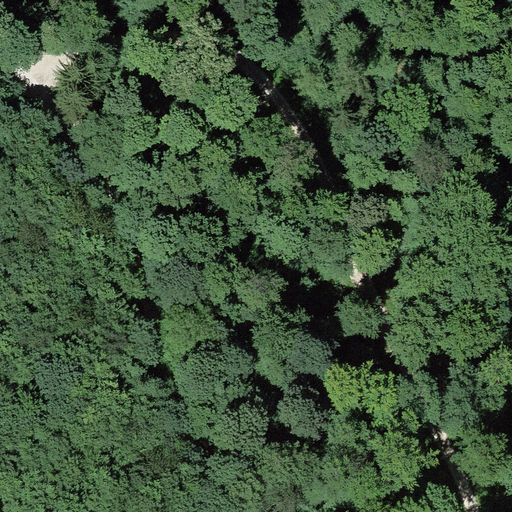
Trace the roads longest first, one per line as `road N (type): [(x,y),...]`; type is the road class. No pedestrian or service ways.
road 1 (track): [(26,80),(88,48),(165,36),(230,52),(261,78),(295,117),(330,185),(360,269),(475,511)]
road 2 (track): [(26,80),(80,140),(111,200),(196,432),(202,511)]
